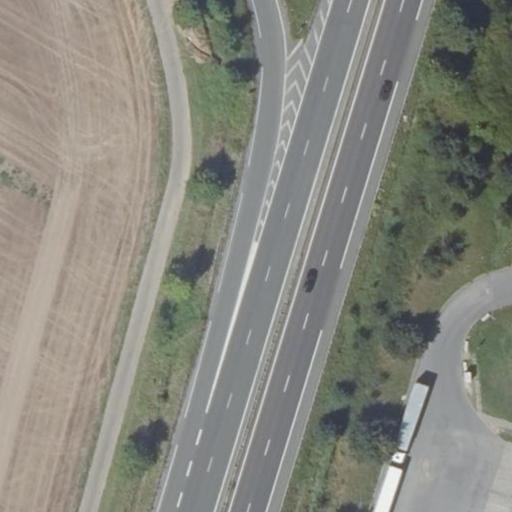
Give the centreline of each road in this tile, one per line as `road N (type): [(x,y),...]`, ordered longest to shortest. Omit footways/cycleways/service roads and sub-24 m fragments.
road 1 (trunk): [(354,0),(209,475),(187,509)]
road 2 (trunk): [(244,511),(401,0)]
road 3 (unclassified): [(155,0),(179,97),(179,176),(88,511)]
road 4 (trunk): [(269,0),(283,65),(265,173),(192,434),(187,509)]
